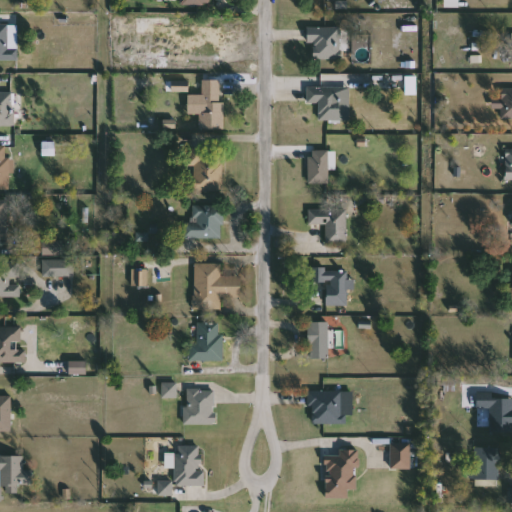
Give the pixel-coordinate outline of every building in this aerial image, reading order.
[(172,17),(172,33),(138,33),(138,17),(172,17)] [(0,25),(18,25),(18,61),(0,61),(0,25)] [(341,59),(313,59),(313,45),(308,45),(308,27),(341,27),(341,59)] [(223,129),(201,129),(201,80),(223,80),(223,129)] [(308,103),(308,88),(340,88),(340,121),(319,121),(319,103),(308,103)] [(511,90),(511,119),(502,119),(502,90),(511,90)] [(0,126),(0,92),(10,92),(11,126),(0,126)] [(12,190),(0,190),(0,146),(7,146),(7,159),(12,159),(12,190)] [(188,176),(190,176),(190,149),(223,149),(223,191),(188,191),(188,176)] [(309,184),(309,151),(329,151),(329,184),(309,184)] [(0,201),(9,201),(7,240),(0,239),(0,201)] [(223,238),(184,238),(184,222),(193,222),(193,205),(223,205),(223,238)] [(309,209),(347,209),(347,244),(326,243),(326,224),(309,224),(309,209)] [(43,255),(43,243),(64,243),(64,255),(43,255)] [(73,259),(73,276),(44,276),(44,259),(73,259)] [(20,297),(0,297),(0,262),(20,262),(20,297)] [(195,310),(195,263),(222,263),(222,276),(240,276),(240,297),(222,297),(221,310),(195,310)] [(133,271),(147,269),(148,285),(134,286),(133,271)] [(348,306),(327,306),(327,283),(312,283),(312,269),(348,269),(348,306)] [(190,361),(190,344),(198,344),(198,323),(223,323),(223,361),(190,361)] [(329,359),(309,359),(309,323),(329,323),(329,359)] [(26,363),(0,363),(0,327),(25,327),(26,363)] [(185,425),(185,390),(215,390),(215,425),(185,425)] [(344,392),(344,425),(311,425),(311,392),(344,392)] [(391,469),(391,444),(410,444),(410,469),(391,469)] [(176,486),(176,446),(204,446),(204,486),(176,486)] [(474,481),(474,448),(498,448),(498,481),(474,481)] [(325,499),(325,460),(339,460),(339,450),(358,450),(358,490),(349,490),(349,499),(325,499)] [(0,456),(25,456),(25,471),(36,471),(36,485),(19,485),(19,495),(3,495),(3,501),(0,501),(0,456)]
